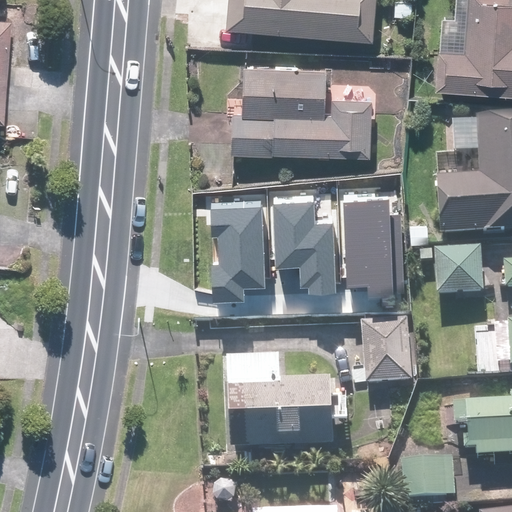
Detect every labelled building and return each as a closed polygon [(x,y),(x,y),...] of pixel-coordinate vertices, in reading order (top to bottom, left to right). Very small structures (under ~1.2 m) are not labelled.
[(228,0),(226,31),(372,40),(374,0),(228,0)] [(511,0),(453,0),(452,17),(437,17),(433,95),(511,99),(511,0)] [(326,68),(243,65),(241,114),(231,114),(230,154),(368,159),(370,98),(325,96),(326,68)] [(445,154),(433,154),(433,237),(511,237),(511,114),(445,115),(445,154)] [(343,203),(346,283),(369,282),(370,296),(402,295),(399,215),(391,216),(390,201),(343,203)] [(277,207),(279,264),(300,263),(301,289),(308,289),(308,293),(334,292),(332,225),(314,226),(314,206),(277,207)] [(209,263),(211,303),(246,301),(245,290),(264,289),(261,209),(214,211),(215,236),(219,236),(220,263),(209,263)] [(482,251),(433,252),(434,300),(482,299),(482,251)] [(511,261),(503,262),(504,292),(511,291),(511,321),(506,321),(508,372),(511,371),(511,261)] [(408,320),(361,322),(364,386),(411,384),(408,320)] [(280,363),(224,365),(227,453),(272,452),(272,461),(312,459),(311,452),(338,451),(337,426),(349,425),(347,385),(280,388),(280,363)] [(469,461),(511,459),(511,402),(452,405),(453,428),(467,427),(469,461)] [(453,460),(401,463),(403,504),(454,501),(453,460)] [(500,466),(469,467),(469,506),(511,505),(511,478),(500,479),(500,466)]
